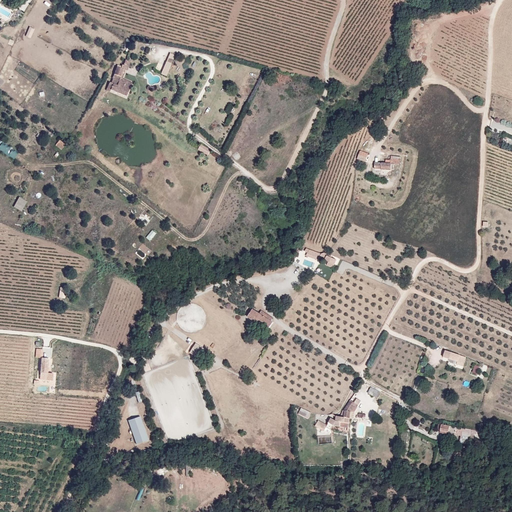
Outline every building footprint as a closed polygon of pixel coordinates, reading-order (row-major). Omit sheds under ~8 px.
[(27,35),(32,37),(35,27),(30,25),(27,35)] [(125,69),(123,69),(121,75),(125,76),(124,77),(126,77),(130,68),(126,67),(125,69)] [(161,79),(166,81),(170,70),(165,68),(161,79)] [(120,91),(121,88),(122,85),(124,77),(125,76),(121,75),(115,73),(113,79),(110,84),(112,85),(110,88),(120,91)] [(121,88),(129,94),(131,89),(122,85),(121,88)] [(120,91),(110,88),(108,87),(105,97),(109,99),(109,96),(125,103),(129,94),(121,88),(120,91)] [(0,145),(0,150),(16,158),(19,150),(2,142),(0,145)] [(202,143),(199,148),(209,154),(212,149),(202,143)] [(54,150),(59,155),(64,149),(58,145),(54,150)] [(358,158),(367,160),(369,151),(360,149),(358,158)] [(207,160),(209,156),(199,151),(197,155),(207,160)] [(19,196),(15,206),(23,210),(27,199),(19,196)] [(152,240),(157,232),(153,229),(147,237),(152,240)] [(316,261),(317,257),(306,253),(305,258),(316,261)] [(332,270),(334,265),(325,261),(323,266),(332,270)] [(258,317),(253,313),(248,321),(252,324),(258,317)] [(274,323),(264,316),(260,317),(254,325),(268,335),(274,327),(272,326),(274,323)] [(191,353),(199,357),(202,353),(194,348),(191,353)] [(191,353),(189,357),(196,361),(199,357),(191,353)] [(202,353),(199,357),(208,363),(211,358),(202,353)] [(449,364),(458,367),(460,361),(450,356),(447,362),(449,363),(449,364)] [(36,376),(44,377),(46,362),(38,361),(36,376)] [(460,361),(458,367),(456,370),(463,372),(467,363),(460,361)] [(375,401),(379,395),(369,390),(366,396),(375,401)] [(352,410),(350,409),(346,407),(345,409),(341,415),(341,421),(350,421),(350,415),(352,410)] [(309,416),(301,411),(298,416),(306,421),(309,416)] [(141,414),(128,418),(137,443),(150,439),(141,414)] [(339,420),(337,420),(337,426),(332,423),(331,431),(334,431),(337,432),(339,426),(339,420)] [(316,430),(325,435),(327,432),(332,435),(334,431),(331,431),(332,423),(328,430),(319,425),(316,430)] [(438,434),(454,436),(454,431),(444,430),(438,427),(438,434)] [(454,431),(454,436),(454,439),(467,441),(468,432),(454,431)] [(477,437),(478,433),(468,432),(467,441),(471,441),(472,437),(477,437)] [(190,464),(181,464),(181,477),(190,477),(190,464)]
